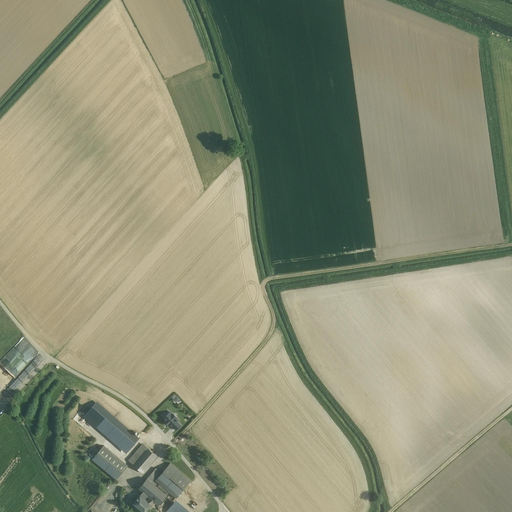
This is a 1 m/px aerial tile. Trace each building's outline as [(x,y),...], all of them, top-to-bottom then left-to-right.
[(139,438),(97,402),(84,416),(126,453),(139,438)] [(173,414),(170,412),(163,418),(166,421),(165,422),(166,422),(168,424),(167,424),(168,425),(169,424),(171,427),(178,420),(176,418),(176,417),(173,414)] [(133,464),(148,448),(143,444),(128,460),(133,464)] [(125,468),(128,465),(104,446),(102,448),(102,449),(106,452),(109,455),(110,455),(113,458),(114,458),(114,459),(117,461),(118,462),(117,462),(121,465),(121,464),(122,465),(121,465),(125,468)] [(113,458),(110,455),(109,455),(106,452),(102,449),(102,448),(102,449),(93,459),(92,460),(93,460),(97,463),(96,463),(97,463),(100,466),(101,467),(101,466),(104,469),(104,470),(105,469),(108,472),(108,473),(112,476),(116,479),(125,468),(121,465),(122,465),(121,464),(121,465),(117,462),(118,462),(117,461),(114,459),(114,458),(113,458)] [(148,448),(133,464),(142,473),(157,456),(148,448)] [(162,473),(156,481),(169,492),(176,498),(191,481),(170,463),(162,473)] [(169,492),(156,481),(162,473),(156,468),(147,479),(167,495),(169,492)] [(167,495),(147,479),(139,488),(143,491),(140,495),(152,505),(155,501),(159,505),(164,499),(167,495)] [(140,495),(140,496),(133,503),(133,504),(142,511),(145,511),(151,505),(152,505),(140,495)] [(186,511),(175,503),(167,511),(186,511)]
